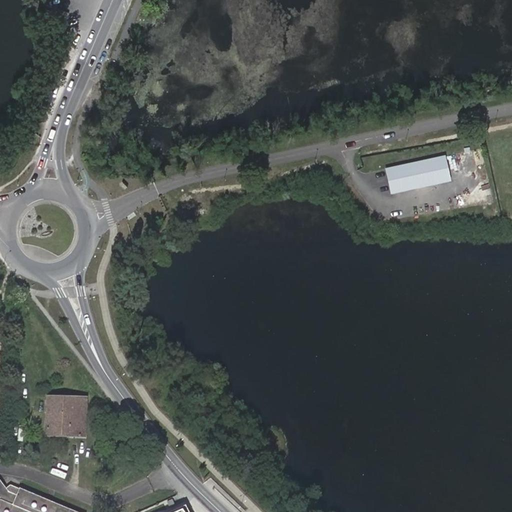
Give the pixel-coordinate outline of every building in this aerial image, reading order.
[(57,20),(68,25),(72,16),(60,11),(57,20)] [(67,28),(68,25),(57,20),(52,30),(64,35),(71,38),(74,31),(67,28)] [(444,159),(384,172),(390,197),(449,184),(444,159)] [(72,402),(72,396),(47,395),(46,434),(85,435),(85,403),(72,402)] [(0,511),(74,511),(8,484),(3,488),(0,483),(0,511)]
